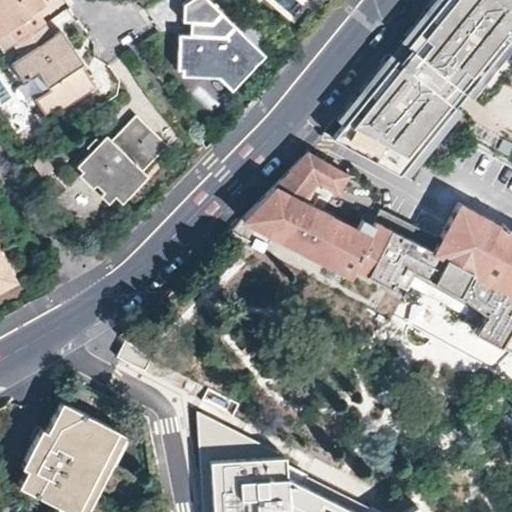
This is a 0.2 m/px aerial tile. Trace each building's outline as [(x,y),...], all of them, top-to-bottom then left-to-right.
[(0,0),(0,12),(19,42),(48,23),(53,19),(44,7),(48,4),(45,0),(0,0)] [(511,32),(511,0),(439,0),(405,43),(411,48),(465,91),(511,32)] [(188,31),(187,42),(184,67),(214,70),(231,85),(264,50),(223,11),(214,20),(202,20),(202,22),(201,32),(194,32),(188,31)] [(0,25),(13,46),(19,42),(0,12),(0,25)] [(202,22),(202,20),(195,19),(194,32),(201,32),(202,22)] [(57,36),(48,23),(19,42),(27,56),(18,61),(30,80),(45,70),(55,85),(40,95),(51,112),(62,104),(65,106),(99,84),(84,61),(80,63),(76,56),(81,52),(66,30),(57,36)] [(411,48),(406,54),(415,60),(409,67),(454,104),(465,91),(411,48)] [(398,172),(454,104),(409,67),(415,60),(406,54),(400,61),(395,56),(342,121),(331,136),(398,172)] [(227,89),(231,85),(214,70),(184,67),(184,71),(212,74),(227,89)] [(119,193),(130,184),(138,194),(156,178),(152,173),(177,151),(153,121),(125,145),(118,150),(116,147),(114,144),(106,135),(99,141),(103,147),(87,161),(115,196),(119,193)] [(118,150),(125,145),(119,140),(114,144),(116,147),(118,150)] [(301,155),(229,230),(257,245),(267,228),(349,273),(354,265),(392,286),(394,281),(408,288),(412,283),(465,312),(462,317),(475,325),(473,329),(511,350),(511,231),(455,200),(435,236),(377,206),(370,218),(361,213),(355,225),(304,197),(314,179),(336,191),(346,174),(304,151),(301,155)] [(127,203),(138,194),(130,184),(119,193),(127,203)] [(0,276),(11,270),(0,251),(0,276)] [(73,511),(118,428),(67,400),(51,430),(44,442),(39,439),(26,464),(31,466),(22,484),(59,506),(56,511),(73,511)] [(422,511),(416,505),(402,511),(364,511),(367,504),(303,474),(300,480),(284,472),(282,457),(195,409),(200,483),(209,489),(210,511),(422,511)] [(46,427),(39,439),(44,442),(51,430),(46,427)] [(83,511),(126,431),(118,428),(73,511),(83,511)]
